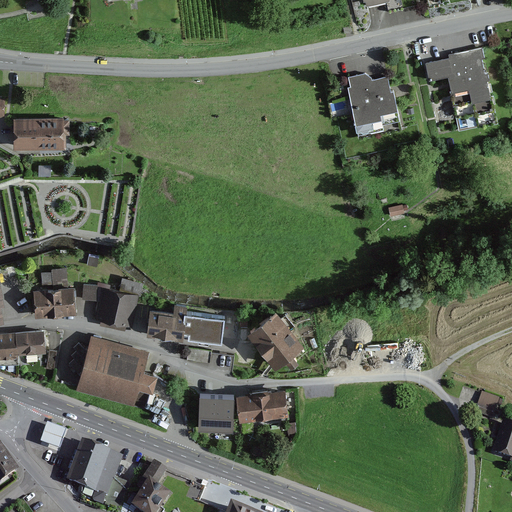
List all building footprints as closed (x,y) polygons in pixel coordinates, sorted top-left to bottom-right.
[(451,57),(427,62),(430,78),(449,74),(460,127),(497,120),(482,47),(450,53),(451,57)] [(365,75),(350,78),(352,88),(349,89),(358,132),(382,127),(379,115),(397,112),(393,93),(390,94),(387,78),(371,81),(371,79),(365,75)] [(76,115),(24,116),(24,146),(76,145),(76,115)] [(407,204),(392,207),(393,215),(409,212),(407,204)] [(43,284),(69,283),(68,268),(42,269),(43,284)] [(0,272),(0,323),(11,321),(3,272),(0,272)] [(40,288),(42,315),(83,312),(80,284),(40,288)] [(142,296),(104,287),(97,317),(135,325),(142,296)] [(149,329),(182,333),(185,309),(186,305),(178,304),(177,312),(151,309),(149,329)] [(224,314),(185,309),(182,333),(221,338),(224,314)] [(305,346),(279,312),(250,334),(275,368),(305,346)] [(23,331),(26,354),(53,352),(51,329),(23,331)] [(0,332),(2,359),(26,358),(26,354),(23,331),(0,332)] [(93,337),(79,388),(143,404),(148,386),(151,387),(155,373),(142,369),(147,351),(93,337)] [(294,388),(245,394),(248,422),(298,415),(294,388)] [(237,393),(203,390),(201,421),(235,423),(237,393)] [(504,400),(486,395),(479,416),(497,422),(504,400)] [(511,422),(504,420),(493,453),(511,459),(511,422)] [(63,450),(68,427),(38,421),(33,445),(63,450)] [(84,442),(70,482),(112,496),(125,458),(105,450),(97,451),(94,446),(84,442)] [(0,444),(0,487),(20,473),(0,444)] [(171,471),(156,461),(139,486),(148,492),(138,507),(145,511),(166,511),(178,497),(161,485),(171,471)] [(262,511),(232,501),(227,511),(262,511)]
